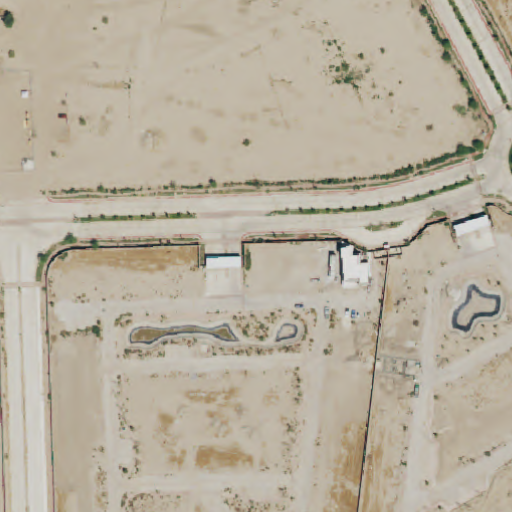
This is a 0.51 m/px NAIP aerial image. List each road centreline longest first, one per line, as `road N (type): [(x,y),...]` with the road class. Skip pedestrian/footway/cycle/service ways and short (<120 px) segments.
road 1 (residential): [(108,309),(113,511),(302,483),(327,302)]
road 2 (residential): [(471,260),(434,293),(407,511)]
road 3 (residential): [(356,302),(232,302)]
